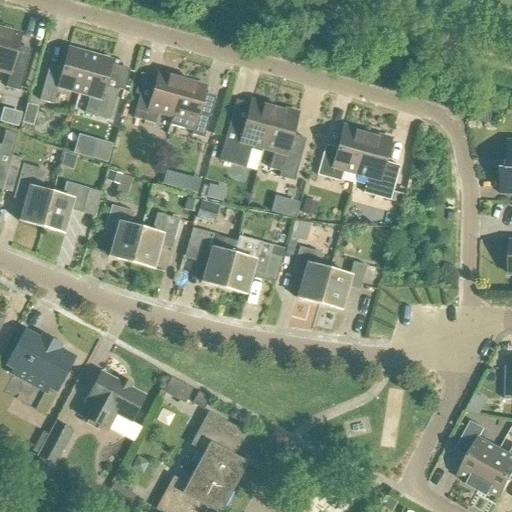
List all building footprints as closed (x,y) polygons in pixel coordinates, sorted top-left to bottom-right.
[(0,30),(0,71),(9,75),(5,88),(19,92),(30,55),(16,51),(21,36),(0,30)] [(58,89),(79,95),(90,55),(68,49),(61,74),(48,70),(39,101),(53,105),(58,89)] [(90,55),(79,95),(100,101),(95,117),(109,121),(118,90),(104,86),(111,61),(90,55)] [(158,114),(172,118),(182,82),(158,75),(151,99),(139,96),(133,119),(154,125),(158,114)] [(182,82),(172,118),(169,129),(203,139),(210,116),(198,113),(205,88),(182,82)] [(251,147),(262,150),(274,110),(263,107),(264,105),(251,101),(245,123),(231,119),(219,162),(234,166),(236,161),(247,164),(251,147)] [(27,106),(21,125),(32,128),(38,109),(27,106)] [(274,110),(262,150),(273,154),(269,170),(280,173),(278,178),(293,182),(305,140),(292,136),(298,114),(285,111),(284,113),(274,110)] [(343,172),(355,176),(366,136),(355,133),(356,130),(344,127),(337,150),(325,147),(317,176),(340,183),(343,172)] [(366,136),(355,176),(367,179),(363,194),(389,202),(399,168),(384,163),(390,140),(378,136),(377,139),(366,136)] [(511,141),(508,141),(507,169),(501,169),(501,195),(511,195),(511,141)] [(1,147),(0,150),(0,175),(5,177),(10,157),(12,151),(1,147)] [(5,177),(1,192),(14,195),(22,167),(19,166),(21,160),(10,157),(5,177)] [(18,222),(41,228),(51,194),(40,191),(45,173),(23,166),(22,167),(14,195),(26,199),(20,221),(18,221),(18,222)] [(109,172),(106,183),(118,187),(121,176),(109,172)] [(185,177),(181,191),(197,195),(201,182),(185,177)] [(51,194),(41,228),(64,235),(65,234),(63,233),(69,211),(81,214),(88,190),(65,183),(61,197),(51,194)] [(208,188),(205,198),(222,202),(225,192),(208,188)] [(303,201),(300,215),(312,218),(316,204),(303,201)] [(291,202),(288,213),(287,218),(294,220),(298,204),(295,204),(291,202)] [(213,223),(217,208),(201,203),(196,219),(213,223)] [(107,258),(131,264),(140,230),(130,227),(134,213),(111,207),(104,231),(116,234),(110,257),(108,256),(107,258)] [(140,230),(131,264),(154,271),(154,269),(152,269),(159,247),(171,250),(179,221),(156,214),(151,233),(140,230)] [(294,225),(286,249),(293,251),(300,227),(294,225)] [(200,283),(223,290),(233,256),(213,250),(217,236),(203,233),(196,257),(208,260),(202,283),(200,282),(200,283)] [(233,256),(223,290),(246,297),(247,295),(245,295),(251,272),(263,276),(269,257),(272,247),(249,240),(244,259),(233,256)] [(272,247),(269,257),(281,260),(282,260),(284,250),(272,247)] [(295,299),(319,306),(328,272),(317,269),(321,255),(299,248),(292,273),(304,276),(297,298),(296,298),(295,299)] [(328,272),(319,306),(342,312),(342,311),(340,310),(347,288),(359,291),(366,267),(352,263),(348,277),(328,272)] [(11,375),(45,394),(48,389),(55,393),(74,359),(59,351),(60,347),(41,337),(39,340),(24,332),(6,366),(13,370),(11,375)] [(130,424),(144,397),(100,373),(86,400),(87,401),(78,416),(107,432),(115,416),(130,424)] [(184,406),(191,391),(170,379),(162,393),(184,406)] [(198,393),(192,405),(202,411),(209,399),(198,393)] [(474,395),(464,414),(479,416),(486,402),(474,395)] [(205,454),(196,471),(231,490),(245,465),(232,458),(245,435),(208,415),(191,446),(205,454)] [(467,486),(477,492),(499,450),(479,440),(484,430),(471,422),(458,445),(472,453),(458,477),(469,483),(467,486)] [(53,466),(72,432),(55,423),(37,457),(53,466)] [(499,450),(477,492),(487,497),(489,494),(500,499),(511,476),(511,450),(509,456),(499,450)] [(219,511),(231,490),(196,471),(187,487),(173,479),(156,510),(159,511),(203,511),(206,507),(214,511),(219,511)] [(111,485),(100,507),(110,511),(126,511),(133,497),(111,485)]
